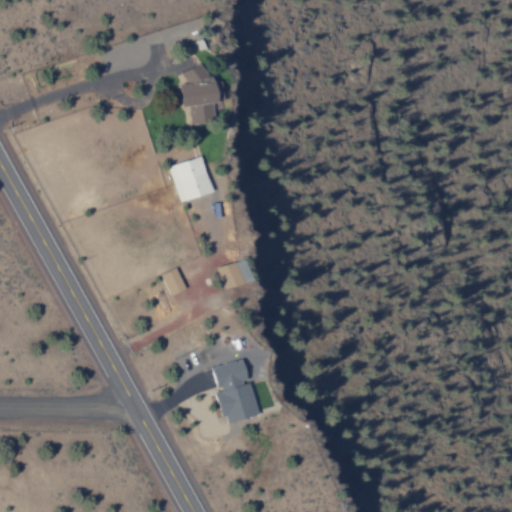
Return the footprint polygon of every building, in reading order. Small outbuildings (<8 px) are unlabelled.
[(207,121),(206,111),(213,108),(211,98),(196,65),(178,73),(183,83),(177,85),(179,100),(186,119),(187,124),(207,121)] [(177,202),(209,195),(201,158),(169,165),(177,202)] [(246,281),(238,259),(214,269),(222,290),(246,281)] [(159,275),(168,296),(184,290),(175,268),(159,275)] [(256,416),(247,382),(245,382),(239,360),(210,367),(217,392),(215,393),(223,424),(256,416)]
